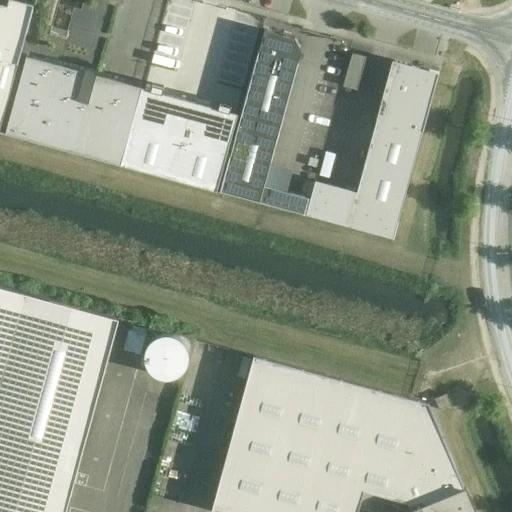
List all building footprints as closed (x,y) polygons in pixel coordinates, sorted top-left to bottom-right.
[(0,125),(33,4),(19,0),(8,0),(7,5),(0,3),(0,125)] [(308,197),(263,185),(300,49),(294,37),(263,29),(240,115),(220,189),(304,213),(308,197)] [(26,55),(4,133),(120,164),(142,87),(119,81),(120,78),(103,73),(102,76),(95,74),(97,69),(85,66),(84,71),(26,55)] [(344,85),(357,89),(365,58),(352,55),(344,85)] [(392,60),(347,225),(393,238),(438,72),(392,60)] [(141,91),(121,164),(168,178),(190,100),(162,92),(163,87),(151,84),(150,89),(143,87),(142,87),(141,91)] [(190,100),(168,178),(216,191),(217,189),(236,117),(237,113),(230,111),(231,106),(219,103),(218,108),(190,100)] [(313,181),(315,170),(307,168),(304,179),(313,181)] [(0,511),(65,511),(118,318),(0,285),(0,511)] [(139,355),(146,329),(129,325),(122,350),(139,355)] [(183,376),(200,342),(164,325),(148,359),(183,376)] [(210,511),(215,511),(357,511),(358,509),(370,511),(474,511),(429,403),(253,354),(210,511)] [(439,410),(450,405),(446,394),(435,399),(439,410)]
